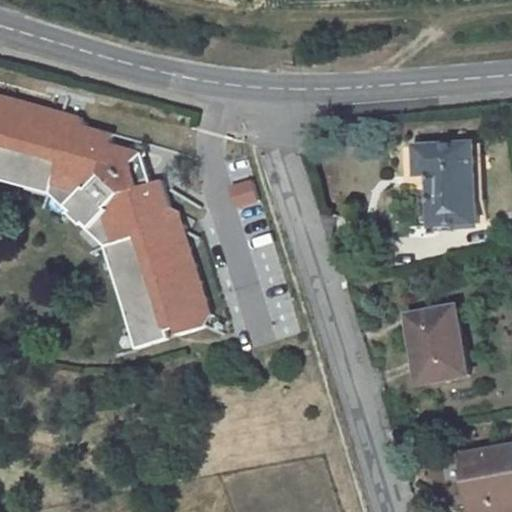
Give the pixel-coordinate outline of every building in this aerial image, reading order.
[(14,97),(0,93),(0,96),(4,103),(14,97)] [(108,247),(141,349),(173,339),(170,330),(180,327),(183,335),(210,326),(216,314),(211,298),(200,293),(205,281),(196,276),(195,274),(200,264),(189,259),(194,248),(185,243),(184,240),(189,230),(177,224),(183,213),(174,208),(165,180),(156,183),(145,187),(142,179),(151,169),(145,152),(122,146),(130,119),(96,110),(93,120),(87,124),(84,116),(73,122),(66,112),(57,117),(54,116),(49,107),(38,113),(32,102),(22,108),(20,107),(14,97),(4,103),(0,96),(0,179),(53,193),(50,207),(51,221),(58,235),(66,242),(81,249),(95,250),(108,247)] [(32,102),(14,97),(20,107),(22,108),(32,102)] [(49,107),(32,102),(38,113),(49,107)] [(66,112),(49,107),(54,116),(57,117),(66,112)] [(96,110),(84,116),(87,124),(93,120),(96,110)] [(84,116),(66,112),(73,122),(84,116)] [(477,143),(419,146),(420,175),(432,174),(435,226),(481,223),(477,143)] [(484,143),(477,143),(481,223),(489,223),(484,143)] [(145,187),(156,183),(151,169),(142,179),(145,187)] [(189,230),(183,213),(177,224),(189,230)] [(194,248),(189,230),(184,240),(185,243),(194,248)] [(200,264),(194,248),(189,259),(200,264)] [(34,261),(14,262),(7,269),(7,289),(15,296),(34,295),(41,288),(41,268),(34,261)] [(205,281),(200,264),(195,274),(196,276),(205,281)] [(211,298),(205,281),(200,293),(211,298)] [(460,308),(412,317),(416,338),(420,337),(429,383),(472,375),(460,308)] [(416,338),(411,339),(419,385),(429,383),(420,337),(416,338)] [(511,511),(511,448),(468,456),(477,504),(481,504),(482,511),(511,511)]
